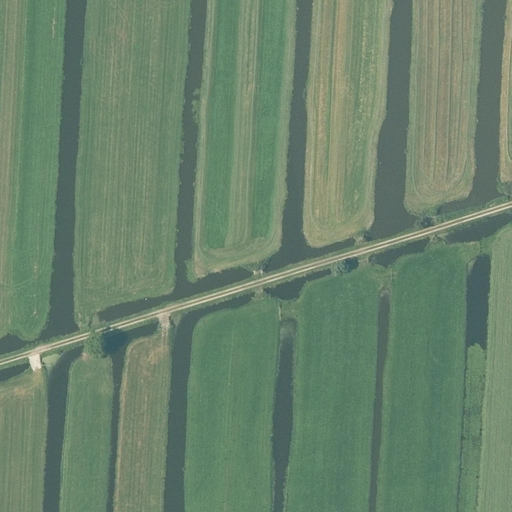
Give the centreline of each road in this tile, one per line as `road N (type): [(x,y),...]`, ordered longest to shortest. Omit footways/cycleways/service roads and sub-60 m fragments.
road 1 (track): [(0,362),(511,200)]
road 2 (track): [(427,227),(407,173),(414,0)]
